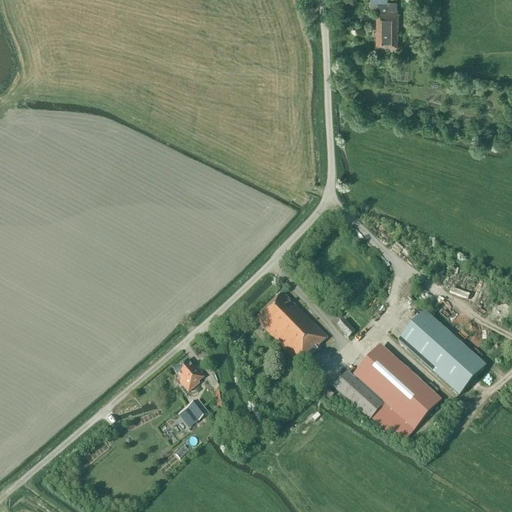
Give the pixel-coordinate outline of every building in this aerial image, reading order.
[(376,47),(397,47),(398,11),(396,11),(396,2),(387,2),(387,0),(370,0),(371,2),(378,2),(377,12),(376,12),(376,47)] [(481,276),(476,285),(479,287),(485,278),(481,276)] [(321,349),(319,347),(327,339),(296,307),(295,307),(283,295),(256,321),(264,329),(263,329),(301,368),(321,349)] [(488,363),(425,309),(398,340),(461,394),(488,363)] [(336,327),(347,340),(354,334),(343,321),(336,327)] [(347,374),(333,389),(370,422),(371,420),(386,434),(389,431),(404,444),(442,402),(381,349),(353,380),(347,374)] [(196,368),(194,370),(187,361),(175,373),(181,381),(179,382),(188,393),(199,384),(199,383),(205,378),(196,368)] [(320,394),(329,401),(333,397),(323,389),(320,394)] [(208,415),(198,402),(178,417),(188,430),(198,422),(199,423),(208,415)]
